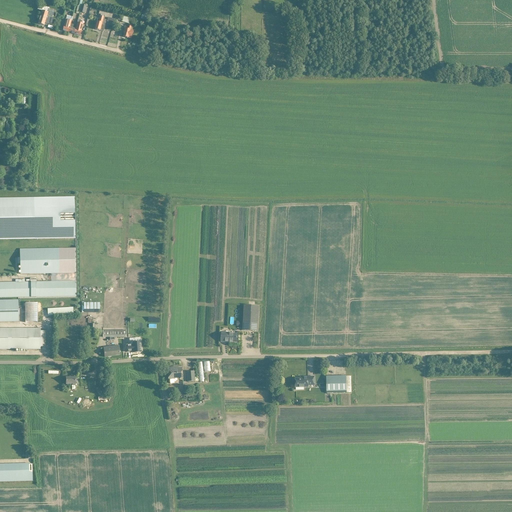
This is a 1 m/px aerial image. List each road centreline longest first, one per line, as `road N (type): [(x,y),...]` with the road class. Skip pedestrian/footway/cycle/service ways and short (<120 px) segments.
road 1 (track): [(0,22),(192,70),(511,81)]
road 2 (unclassified): [(0,363),(353,355)]
road 3 (track): [(353,355),(511,351)]
